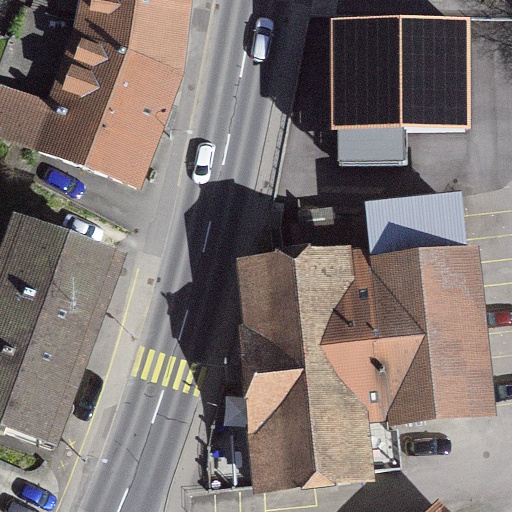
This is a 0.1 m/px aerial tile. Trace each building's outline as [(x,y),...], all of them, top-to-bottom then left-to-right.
[(12,142),(135,188),(177,76),(185,0),(60,0),(58,9),(84,15),(82,23),(22,5),(0,61),(0,93),(26,104),(12,142)] [(464,22),(323,22),(323,90),(464,89),(464,22)] [(375,272),(395,421),(483,412),(466,262),(450,263),(449,256),(453,256),(448,204),(388,210),(370,239),(372,259),(374,258),(375,272)] [(0,281),(0,431),(50,450),(117,266),(19,230),(0,281)] [(395,421),(375,272),(374,258),(372,259),(248,272),(264,431),(252,433),(258,488),(400,469),(396,433),(374,435),(373,423),(395,421)]
